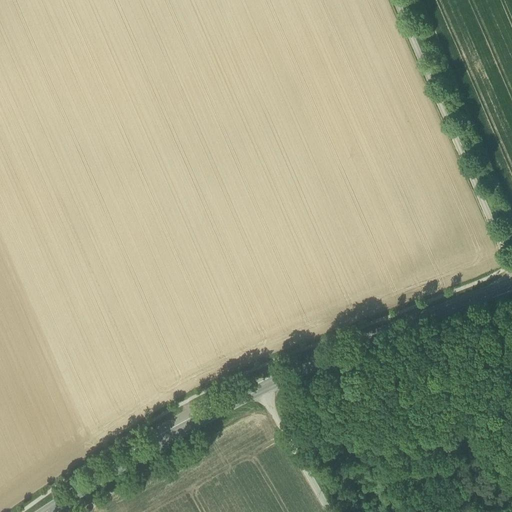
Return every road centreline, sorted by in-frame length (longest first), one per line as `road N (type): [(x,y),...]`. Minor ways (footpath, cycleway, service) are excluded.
road 1 (secondary): [(47,511),(260,390),(511,284)]
road 2 (track): [(396,0),(511,272)]
road 3 (track): [(330,511),(260,390)]
